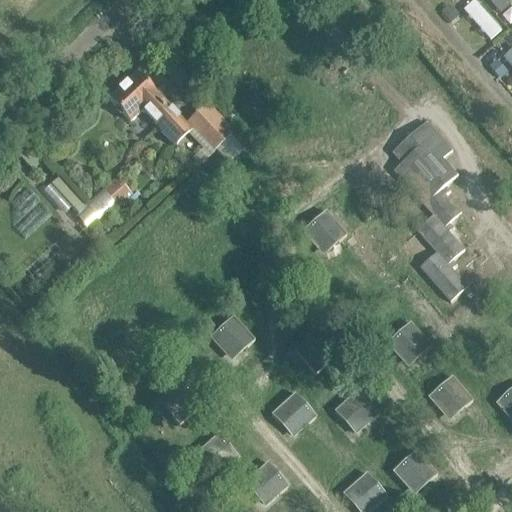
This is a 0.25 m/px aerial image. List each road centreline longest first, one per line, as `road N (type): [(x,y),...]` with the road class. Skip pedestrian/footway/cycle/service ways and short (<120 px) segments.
road 1 (track): [(511,240),(468,188),(475,165),(424,109),(277,231)]
road 2 (unclassified): [(0,119),(134,0)]
